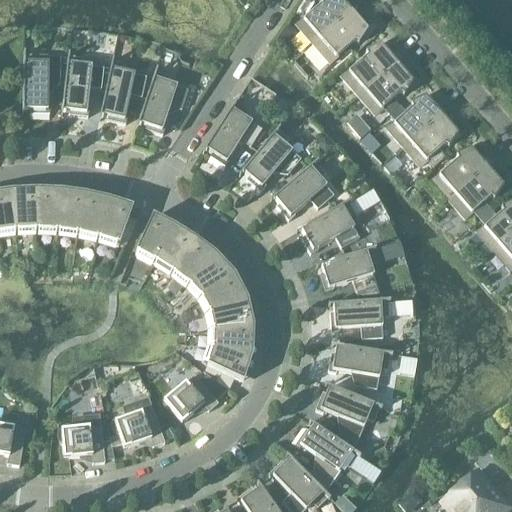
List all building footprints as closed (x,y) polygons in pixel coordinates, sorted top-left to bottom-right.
[(302,0),(296,10),(307,17),(313,8),(302,0)] [(296,28),(313,46),(350,13),(338,0),(324,0),(320,2),(322,6),(296,28)] [(350,13),(313,46),(329,65),(354,43),(358,45),(367,32),(350,13)] [(342,80),(358,99),(396,66),(380,47),(365,54),(367,58),(342,80)] [(82,61),(68,59),(69,57),(67,56),(61,113),(69,114),(68,118),(87,120),(88,112),(86,111),(89,90),(100,91),(103,71),(91,69),(81,68),(82,61)] [(23,58),(22,112),(30,112),(30,116),(49,116),(49,108),(47,108),(47,87),(59,87),(60,66),(60,61),(47,61),(47,58),(38,58),(24,58),(23,58)] [(99,117),(107,119),(107,123),(125,127),(127,119),(125,118),(129,98),(141,100),(146,80),(134,77),(125,75),(126,68),(112,64),(113,62),(112,62),(99,117)] [(396,66),(358,99),(374,117),(383,110),(393,101),(399,95),(403,98),(412,84),(396,66)] [(137,126),(145,128),(144,132),(162,138),(164,130),(163,129),(169,109),(181,113),(187,93),(176,89),(167,86),(169,79),(156,74),(157,72),(155,72),(137,126)] [(387,132),(403,151),(441,118),(425,99),(411,106),(412,110),(395,125),(387,132)] [(393,101),(383,110),(389,117),(399,108),(393,101)] [(236,104),(235,104),(205,152),(211,156),(209,159),(225,169),(230,162),(228,161),(239,143),(250,150),(261,132),(251,126),(251,125),(243,120),(247,114),(235,106),(236,104)] [(399,108),(389,117),(395,125),(412,110),(411,106),(403,112),(399,108)] [(441,118),(403,151),(419,169),(428,162),(440,151),(445,147),(448,150),(457,136),(441,118)] [(242,174),(248,179),(245,182),(260,194),(265,188),(264,187),(277,170),(287,178),(300,162),(291,154),(284,148),(288,142),(278,133),(279,131),(278,131),(270,141),(263,148),(242,174)] [(264,136),(257,143),(263,148),(270,141),(264,136)] [(322,139),(318,144),(318,152),(323,157),(331,148),(322,139)] [(440,151),(428,162),(434,169),(447,158),(440,151)] [(432,184),(448,202),(486,170),(470,151),(456,158),(458,162),(432,184)] [(319,182),(325,177),(315,166),(317,165),(316,164),(273,201),(278,207),(276,209),(288,223),(294,218),(293,217),(309,203),(317,212),(333,198),(325,189),(319,182)] [(486,170),(448,202),(464,221),(474,213),(483,205),(490,199),(494,201),(502,188),(486,170)] [(349,204),(300,232),(304,239),(301,241),(310,257),(317,253),(316,251),(335,241),(340,251),(359,241),(353,230),(349,222),(355,218),(379,204),(372,192),(350,205),(349,204)] [(36,194),(11,195),(15,235),(36,234),(36,194)] [(60,195),(36,194),(36,234),(57,235),(60,195)] [(11,195),(0,196),(0,236),(15,235),(11,195)] [(84,198),(60,195),(57,235),(77,238),(84,198)] [(108,203),(84,198),(77,238),(97,242),(108,203)] [(131,211),(108,203),(97,242),(118,249),(131,211)] [(477,236),(493,254),(511,238),(511,204),(501,210),(503,214),(477,236)] [(135,256),(154,266),(174,231),(152,219),(135,256)] [(154,266),(172,277),(195,244),(174,231),(154,266)] [(511,238),(493,254),(510,273),(511,270),(511,238)] [(187,288),(189,289),(214,258),(195,244),(172,277),(173,278),(187,288)] [(323,276),(319,277),(325,295),(333,293),(332,291),(352,284),(356,296),(359,306),(381,304),(376,289),(372,278),(373,278),(370,268),(377,266),(403,258),(399,244),(375,252),(374,250),(369,252),(367,253),(362,254),(320,268),(323,276)] [(199,301),(200,302),(233,278),(214,258),(189,289),(190,290),(199,301)] [(208,316),(209,317),(246,303),(233,278),(200,302),(201,303),(208,316)] [(212,333),(212,334),(252,331),(246,303),(209,317),(209,319),(212,333)] [(333,316),(329,316),(331,335),(339,334),(339,332),(360,331),(361,343),(382,341),(381,329),(381,320),(388,319),(413,317),(412,303),(389,305),(389,304),(381,304),(359,306),(332,307),(333,316)] [(212,350),(212,352),(233,355),(251,358),(252,331),(212,334),(212,336),(212,350)] [(357,377),(355,389),(376,392),(378,381),(380,371),(387,372),(389,359),(391,359),(391,358),(335,348),(334,356),(330,356),(327,374),(335,376),(336,374),(357,377)] [(391,358),(394,358),(394,348),(379,349),(380,356),(391,358)] [(207,367),(206,369),(223,377),(220,384),(229,388),(232,381),(234,382),(238,367),(230,364),(233,355),(212,352),(211,353),(207,367)] [(163,400),(162,404),(162,408),(164,411),(167,413),(171,414),(181,426),(184,423),(202,408),(208,414),(217,406),(213,401),(219,396),(210,385),(204,390),(193,378),(184,385),(172,395),(168,395),(165,397),(163,400)] [(322,395),(315,413),(322,416),(323,414),(343,422),(338,433),(335,442),(352,454),(358,441),(362,430),(363,430),(366,422),(373,424),(379,411),(381,412),(381,411),(328,389),(325,397),(322,395)] [(113,424),(112,428),(113,432),(115,435),(118,437),(123,451),(150,442),(152,450),(164,446),(163,444),(172,440),(167,426),(158,430),(147,400),(122,409),(126,420),(122,418),(118,419),(115,421),(113,424)] [(59,443),(62,445),(63,461),(91,458),(92,467),(104,465),(104,462),(102,445),(99,416),(72,419),(73,431),(70,428),(66,428),(63,429),(60,432),(58,435),(58,439),(59,443)] [(305,432),(294,447),(301,452),(302,450),(320,462),(313,472),(311,475),(327,490),(330,484),(337,474),(338,475),(343,467),(349,471),(357,459),(359,461),(360,459),(313,427),(308,434),(305,432)] [(0,457),(8,459),(6,467),(19,469),(25,432),(0,428),(0,457)] [(111,450),(122,446),(118,438),(109,441),(110,444),(111,450)] [(110,444),(102,445),(104,462),(114,461),(110,444)] [(275,482),(290,497),(281,505),(287,511),(305,511),(312,506),(317,511),(327,501),(329,503),(329,502),(289,461),(284,467),(281,464),(267,477),(273,483),(275,482)] [(441,504),(447,511),(504,511),(507,510),(476,474),(441,504)] [(275,511),(260,490),(253,495),(251,492),(236,502),(240,509),(242,508),(244,511),(275,511)]
